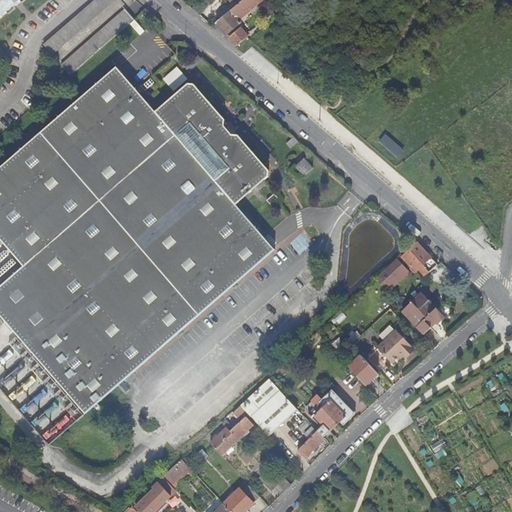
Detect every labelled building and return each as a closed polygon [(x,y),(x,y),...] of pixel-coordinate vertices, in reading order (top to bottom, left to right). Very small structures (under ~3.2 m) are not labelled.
[(0,0),(0,21),(18,7),(22,3),(26,0),(0,0)] [(116,0),(94,0),(44,44),(52,54),(116,0)] [(246,13),(261,0),(245,0),(217,23),(227,36),(242,24),(240,22),(237,18),(244,12),(246,13)] [(240,22),(265,0),(261,0),(246,13),(244,12),(237,18),(240,22)] [(135,20),(125,9),(61,65),(71,76),(135,20)] [(247,39),(249,37),(242,28),(230,38),(237,47),(247,39)] [(202,60),(197,55),(189,63),(193,68),(202,60)] [(175,89),(189,77),(178,66),(165,78),(175,89)] [(116,69),(0,167),(0,239),(23,266),(0,286),(0,315),(87,415),(275,251),(236,206),(267,178),(268,171),(194,86),(187,85),(155,114),(116,69)] [(404,151),(385,134),(379,142),(397,158),(404,151)] [(293,137),(286,144),(291,149),(298,142),(293,137)] [(295,168),(303,177),(313,168),(305,159),(304,160),(302,158),(296,163),(298,165),(295,168)] [(267,201),(271,206),(278,199),(275,195),(267,201)] [(438,265),(417,242),(401,257),(413,268),(417,272),(420,269),(426,276),(430,273),(436,267),(438,265)] [(410,273),(398,260),(377,279),(382,285),(385,282),(393,290),(410,273)] [(423,293),(402,311),(423,335),(436,323),(437,325),(445,318),(444,316),(445,314),(446,311),(442,307),(439,307),(437,309),(423,293)] [(406,357),(414,349),(397,331),(396,332),(391,327),(380,337),(385,342),(378,348),(393,364),(402,356),(404,354),(406,357)] [(339,338),(333,344),(336,348),(343,342),(339,338)] [(379,374),(361,355),(349,368),(366,385),(379,374)] [(298,410),(269,380),(241,407),(246,412),(269,436),(298,410)] [(320,402),(325,408),(317,416),(324,425),(321,428),(317,431),(323,437),(326,435),(330,431),(339,422),(343,426),(355,415),(332,390),(320,402)] [(325,408),(320,402),(307,413),(321,428),(324,425),(317,416),(325,408)] [(246,412),(241,407),(234,413),(239,418),(246,412)] [(254,425),(246,417),(229,432),(238,440),(254,425)] [(238,440),(229,432),(226,428),(209,444),(221,456),(238,440)] [(323,437),(317,431),(297,450),(305,458),(324,438),(323,437)] [(330,431),(326,435),(333,443),(337,439),(330,431)] [(190,469),(182,461),(174,469),(171,472),(178,480),(190,469)] [(178,480),(171,472),(164,478),(172,486),(178,480)] [(276,482),(267,472),(260,478),(271,490),(277,483),(276,482)] [(292,485),(283,476),(276,482),(277,483),(285,491),(292,485)] [(246,511),(260,499),(249,488),(244,493),(240,490),(224,505),(228,509),(230,511),(246,511)] [(138,505),(144,511),(154,511),(165,502),(154,490),(138,505)]
